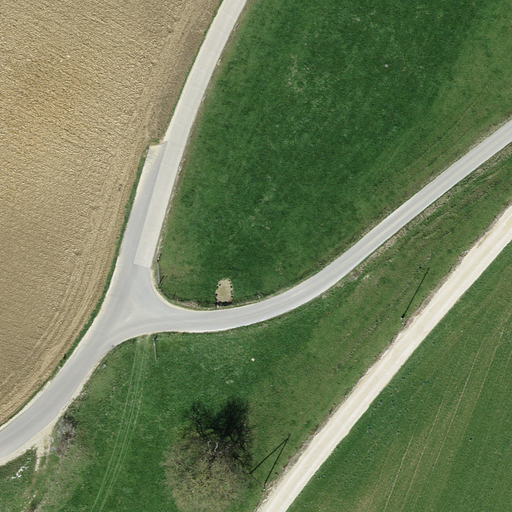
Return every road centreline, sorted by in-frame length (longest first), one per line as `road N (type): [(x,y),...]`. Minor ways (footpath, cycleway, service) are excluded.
road 1 (unclassified): [(511,130),(346,262),(280,303),(211,320),(121,307)]
road 2 (track): [(271,511),(511,223)]
road 3 (unclassified): [(236,0),(175,138),(121,307)]
road 4 (unclassified): [(121,307),(46,407),(0,443)]
